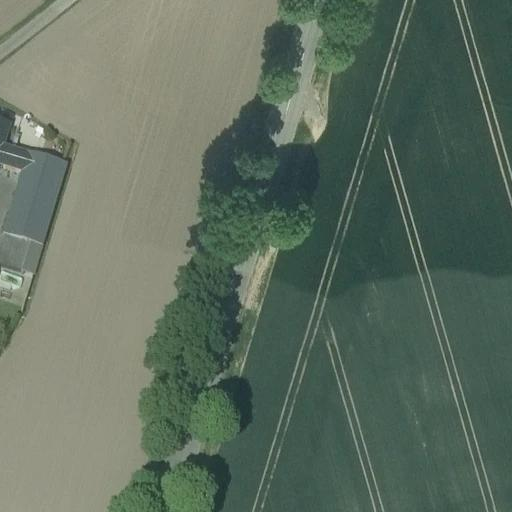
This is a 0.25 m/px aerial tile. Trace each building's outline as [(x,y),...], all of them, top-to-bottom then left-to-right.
[(7,129),(0,127),(0,170),(20,177),(26,157),(1,149),(7,129)] [(447,138),(444,157),(462,160),(465,141),(447,138)] [(66,169),(26,157),(20,177),(2,239),(5,240),(28,247),(41,251),(66,169)] [(28,247),(5,240),(0,257),(0,269),(20,275),(28,247)] [(20,275),(19,276),(32,280),(41,251),(28,247),(20,275)] [(511,511),(511,347),(404,377),(441,511),(511,511)] [(441,511),(404,377),(382,383),(417,511),(441,511)]
